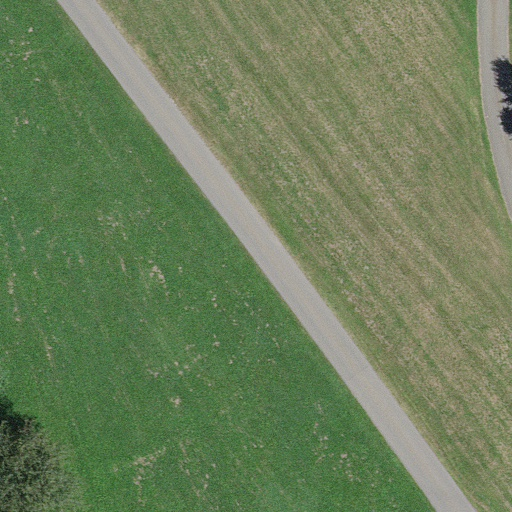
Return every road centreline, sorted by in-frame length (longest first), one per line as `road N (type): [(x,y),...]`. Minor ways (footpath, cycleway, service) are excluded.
road 1 (unclassified): [(73,0),(463,511)]
road 2 (residential): [(511,168),(497,97),(492,0)]
